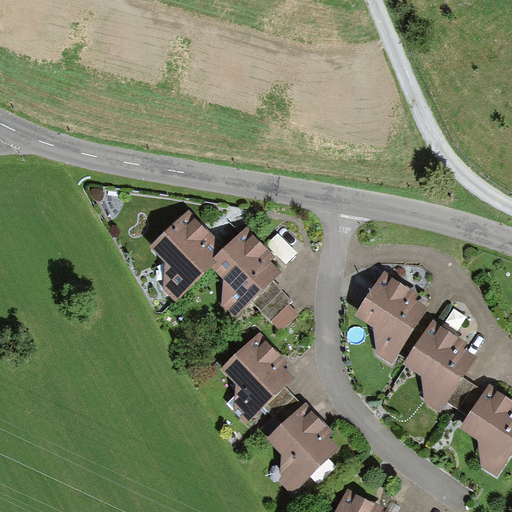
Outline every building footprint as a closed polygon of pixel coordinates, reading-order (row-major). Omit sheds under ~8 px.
[(190,212),(151,252),(166,267),(163,290),(179,305),(214,271),(218,268),(214,263),(228,250),(190,212)] [(218,268),(214,271),(223,281),(222,309),(235,322),(253,304),(274,282),(287,271),(248,230),(228,250),(214,263),(218,268)] [(374,331),(376,357),(393,367),(429,313),(415,305),(419,297),(409,292),(385,277),(356,320),(374,331)] [(274,282),(253,304),(283,333),(299,316),(289,306),(294,302),(274,282)] [(422,379),(424,402),(440,413),(477,359),(465,351),(468,347),(459,341),(433,324),(404,367),(422,379)] [(239,385),(236,411),(250,424),(294,378),(283,367),(289,360),(260,332),(223,371),(239,385)] [(479,443),(481,468),(498,479),(511,456),(511,401),(490,387),(461,432),(479,443)] [(284,458),(281,483),(295,496),(342,452),(330,440),(336,434),(308,407),(269,442),(284,458)] [(382,511),(384,510),(346,491),(336,511),(382,511)]
